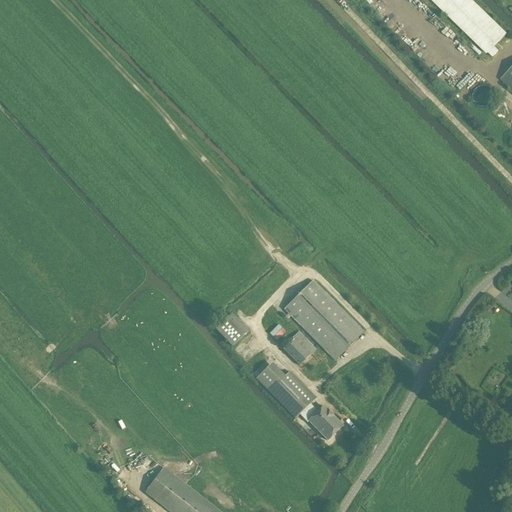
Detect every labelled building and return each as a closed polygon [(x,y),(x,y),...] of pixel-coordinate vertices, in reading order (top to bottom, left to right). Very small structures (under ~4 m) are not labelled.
[(494,47),(506,34),(470,0),(432,0),(492,58),(498,51),(494,47)] [(511,90),(511,68),(501,80),(511,90)] [(494,89),(494,86),(493,84),(492,81),(490,80),(489,78),(486,77),(484,76),(482,76),(479,76),(477,77),(475,77),(472,79),(470,81),(469,84),(468,86),(468,88),(468,91),(469,93),(471,97),(473,99),(475,101),(480,102),(482,102),(486,101),(488,100),(490,99),(492,97),(493,94),(494,92),(494,89)] [(334,361),(363,332),(312,281),(284,310),(334,361)] [(232,347),(248,332),(232,315),(216,330),(232,347)] [(299,366),(315,350),(298,333),(292,339),(293,340),(283,349),(299,366)] [(317,413),(310,405),(316,400),(289,372),(282,379),(270,366),(256,379),(295,420),(299,415),(307,424),(308,422),(327,441),(342,426),(323,407),(317,413)] [(219,511),(163,469),(144,493),(153,500),(168,511),(219,511)]
